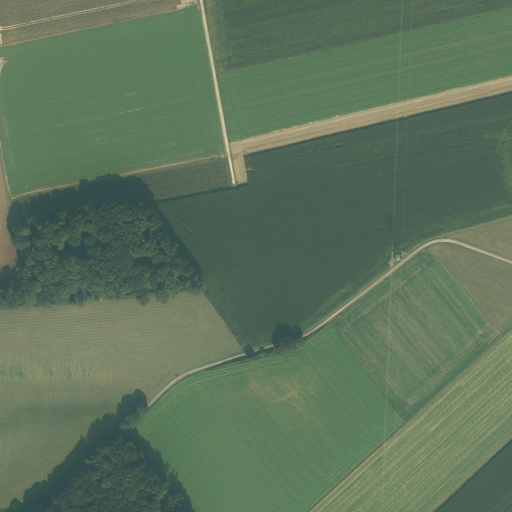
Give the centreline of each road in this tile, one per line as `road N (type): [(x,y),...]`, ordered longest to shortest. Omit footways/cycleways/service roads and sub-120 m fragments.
road 1 (track): [(511,263),(436,242),(306,337),(168,382),(39,511)]
road 2 (track): [(200,0),(233,184)]
